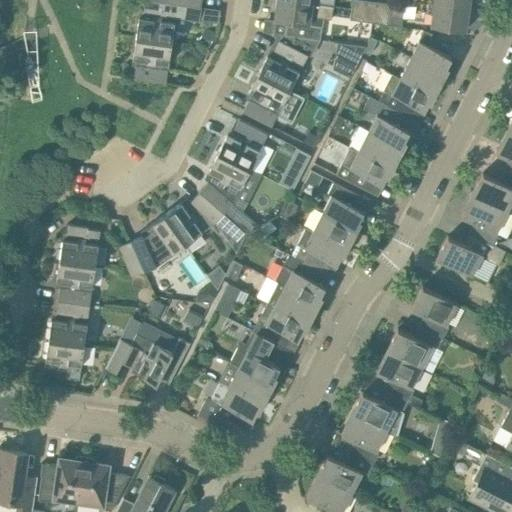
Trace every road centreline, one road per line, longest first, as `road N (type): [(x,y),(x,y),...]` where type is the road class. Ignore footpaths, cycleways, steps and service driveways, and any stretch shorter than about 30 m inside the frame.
road 1 (residential): [(4,410),(30,217),(67,196),(131,192),(169,166),(234,40),(240,0)]
road 2 (residential): [(222,460),(273,448),(292,426),(359,296),(400,251)]
road 3 (residential): [(400,251),(511,29)]
road 4 (residential): [(4,410),(144,428),(222,460)]
road 5 (residential): [(511,308),(400,251)]
